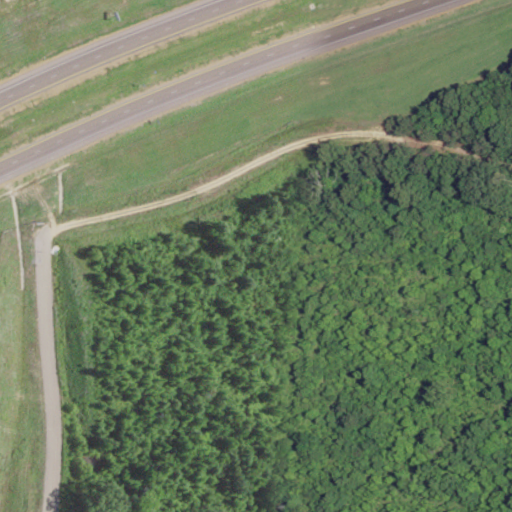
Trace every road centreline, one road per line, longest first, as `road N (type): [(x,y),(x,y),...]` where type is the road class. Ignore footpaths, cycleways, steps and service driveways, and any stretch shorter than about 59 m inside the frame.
road 1 (track): [(511,155),(412,135),(338,131),(174,198),(41,226)]
road 2 (motorway): [(0,164),(410,0)]
road 3 (motorway): [(248,0),(0,100)]
